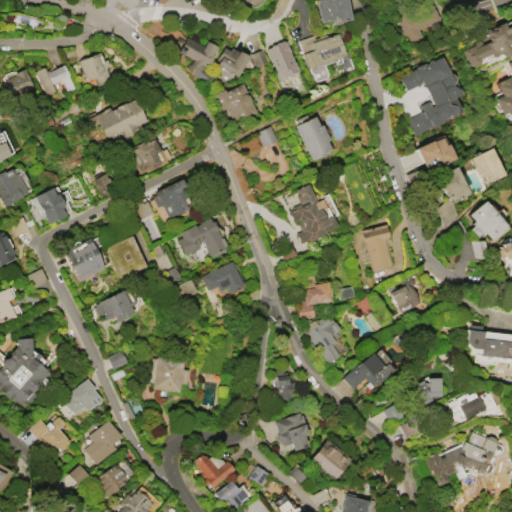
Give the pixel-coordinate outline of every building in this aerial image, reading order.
[(314,0),(346,0),(350,19),(340,21),(340,23),(333,24),(332,19),(319,22),(314,0)] [(405,42),(400,31),(403,29),(401,27),(399,28),(396,22),(400,20),(397,14),(401,12),(404,17),(429,4),(437,19),(417,29),(420,35),(405,42)] [(467,63),(460,50),(471,44),(471,43),(479,39),(477,33),(482,31),(481,29),(483,28),(485,27),(486,29),(493,25),(500,21),(503,26),(511,21),(511,45),(509,47),(509,49),(509,51),(508,53),(507,54),(505,55),(503,56),(501,56),(499,55),(498,54),(496,53),(493,54),(493,56),(491,57),(489,52),(477,58),(478,60),(477,61),(477,63),(475,65),(473,66),(472,66),(470,65),(468,64),(467,63)] [(336,32),(344,54),(316,65),(316,66),(310,68),(305,67),(300,54),(302,53),(297,40),(312,35),(313,38),(325,34),(326,36),(336,32)] [(192,59),(181,53),(180,54),(175,51),(177,47),(172,44),(176,36),(182,40),(184,36),(201,46),(204,40),(214,46),(209,54),(211,55),(210,57),(207,63),(206,64),(203,62),(200,66),(212,77),(204,85),(184,67),(192,59)] [(279,81),(264,48),(269,46),(268,45),(280,40),(281,41),(283,40),(296,70),(282,77),(283,79),(279,81)] [(214,64),(218,57),(216,56),(222,47),(228,50),(229,47),(236,51),(236,50),(246,55),(235,76),(214,64)] [(247,54),(260,48),(266,61),(253,67),(247,54)] [(76,60),(97,51),(99,54),(100,54),(102,59),(101,59),(101,60),(104,59),(107,65),(104,66),(109,80),(97,85),(93,76),(84,79),(76,60)] [(405,119),(421,111),(418,104),(426,100),(429,106),(432,105),(420,82),(405,90),(398,76),(410,70),(414,68),(414,66),(422,62),(423,64),(426,62),(425,61),(429,59),(430,60),(438,56),(438,57),(440,56),(448,72),(451,74),(454,78),(453,80),(459,93),(452,97),(459,110),(440,120),(441,122),(428,128),(427,128),(413,135),(405,119)] [(32,71),(42,66),(42,68),(43,67),(45,71),(47,69),(47,71),(62,63),(68,75),(67,76),(73,87),(66,91),(64,87),(63,87),(61,83),(62,83),(60,79),(51,83),(53,88),(52,88),(53,90),(44,94),(32,71)] [(22,68),(32,87),(10,97),(2,80),(13,75),(12,72),(22,68)] [(511,114),(510,110),(502,114),(495,98),(502,94),(496,82),(511,74),(511,114)] [(210,94),(221,88),(222,91),(240,82),(254,112),(232,122),(224,107),(218,110),(210,94)] [(86,118),(101,110),(107,106),(110,110),(115,107),(115,106),(123,102),(124,103),(133,98),(145,120),(135,125),(137,130),(124,137),(121,130),(105,138),(97,123),(91,126),(86,118)] [(292,125),(312,115),(317,125),(319,124),(327,139),(324,140),(329,150),(310,160),(292,125)] [(261,145),(274,140),(269,126),(256,130),(261,145)] [(430,140),(431,141),(439,136),(439,135),(441,134),(444,140),(441,141),(443,144),(445,143),(453,158),(444,163),(443,159),(437,162),(434,155),(421,162),(414,148),(430,140)] [(153,137),(159,150),(164,147),(168,157),(164,159),(165,161),(145,171),(144,169),(137,173),(126,151),(134,147),(133,145),(140,141),(141,143),(153,137)] [(0,142),(2,141),(8,154),(0,158),(0,142)] [(488,147),(502,174),(488,181),(484,174),(479,176),(476,170),(475,170),(468,157),(488,147)] [(452,165),(466,192),(453,199),(449,192),(444,195),(441,188),(440,189),(433,176),(452,165)] [(21,196),(3,206),(0,201),(0,171),(2,170),(3,171),(9,168),(12,174),(15,172),(26,192),(20,195),(21,196)] [(99,196),(97,191),(96,191),(92,184),(93,184),(91,178),(103,172),(111,190),(99,196)] [(152,191),(179,178),(187,195),(180,198),(186,208),(167,218),(160,205),(159,205),(158,204),(155,206),(150,196),(153,194),(152,191)] [(334,225),(327,228),(329,230),(308,241),(307,239),(298,243),(293,233),(299,230),(297,226),(300,224),(297,219),(291,221),(286,211),(292,209),(290,206),(298,202),(294,195),(296,194),(294,189),(305,183),(314,201),(319,198),(323,206),(318,208),(323,218),(329,215),(334,225)] [(46,223),(43,217),(41,218),(36,208),(34,209),(28,198),(32,196),(32,195),(49,186),(53,194),(55,192),(62,205),(60,207),(63,214),(46,223)] [(151,212),(136,220),(128,204),(138,199),(140,203),(145,200),(151,212)] [(482,200),(505,225),(489,239),(484,232),(481,235),(479,232),(475,236),(468,228),(472,225),(470,222),(473,220),(467,214),(482,200)] [(184,254),(176,238),(180,236),(178,231),(193,224),(193,225),(198,223),(197,222),(207,217),(209,221),(210,220),(210,221),(212,220),(216,228),(214,229),(218,237),(220,237),(224,244),(222,245),(223,247),(222,248),(223,250),(210,256),(209,254),(208,255),(202,244),(200,241),(197,242),(198,244),(197,245),(198,247),(184,254)] [(13,235),(26,229),(20,218),(8,225),(13,235)] [(369,270),(359,230),(383,224),(388,245),(385,245),(389,261),(388,262),(389,265),(369,270)] [(0,232),(3,238),(5,237),(5,238),(9,244),(9,245),(8,246),(13,257),(0,263),(0,232)] [(118,278),(106,253),(108,252),(105,247),(129,235),(144,265),(118,278)] [(76,281),(60,251),(87,237),(102,267),(76,281)] [(509,239),(511,243),(511,254),(505,259),(503,255),(499,258),(495,250),(499,248),(497,246),(509,239)] [(240,286),(226,293),(223,287),(216,290),(214,286),(205,290),(198,276),(206,272),(205,271),(227,260),(240,286)] [(299,273),(313,271),(315,283),(325,281),(328,301),(314,303),(314,302),(309,303),(311,316),(296,319),(293,301),(302,299),(300,289),(302,289),(299,273)] [(387,292),(402,284),(400,280),(408,276),(413,284),(409,286),(418,302),(398,313),(387,292)] [(0,289),(6,287),(11,297),(6,299),(14,316),(0,323),(0,289)] [(120,289),(120,290),(126,287),(133,302),(128,305),(129,306),(128,307),(129,310),(130,309),(132,312),(114,321),(111,315),(103,319),(101,313),(98,314),(97,313),(95,314),(91,307),(93,305),(92,304),(95,302),(95,301),(120,289)] [(325,313),(331,321),(332,321),(337,328),(329,334),(333,341),(330,344),(338,355),(333,358),(333,359),(327,364),(304,332),(302,334),(297,327),(311,319),(312,320),(315,318),(316,319),(325,313)] [(469,347),(467,347),(465,346),(464,344),(464,343),(464,341),(464,338),(465,329),(467,329),(468,324),(479,325),(479,331),(480,331),(480,330),(510,334),(510,335),(511,335),(511,365),(507,365),(508,362),(493,360),(493,364),(472,361),(473,354),(468,353),(469,347)] [(53,369),(20,339),(16,344),(17,345),(0,364),(0,391),(18,407),(53,369)] [(124,362),(110,369),(104,356),(118,349),(124,362)] [(340,377),(369,351),(381,365),(385,362),(390,368),(387,371),(387,372),(371,387),(369,385),(367,388),(363,384),(366,382),(362,377),(350,388),(340,377)] [(149,357),(153,358),(153,356),(179,360),(178,368),(185,369),(183,384),(176,383),(175,391),(150,388),(151,381),(146,381),(149,357)] [(273,373),(274,373),(274,369),(281,369),(282,372),(285,372),(286,382),(291,381),(292,391),(287,392),(288,397),(285,397),(285,398),(280,399),(280,397),(276,398),(275,385),(276,385),(276,384),(274,384),(273,373)] [(421,382),(423,382),(425,382),(425,377),(436,376),(437,395),(427,396),(429,400),(418,405),(408,385),(420,379),(421,382)] [(84,377),(92,388),(91,388),(95,394),(95,393),(99,398),(98,401),(95,404),(95,403),(86,409),(83,405),(72,413),(70,410),(68,411),(60,400),(66,396),(64,393),(68,390),(75,385),(84,377)] [(444,402),(449,400),(464,392),(465,394),(471,391),(473,396),(482,391),(483,393),(486,392),(493,406),(496,404),(500,412),(496,414),(477,423),(472,414),(444,428),(439,418),(446,415),(443,408),(446,407),(444,402)] [(380,410),(387,423),(400,415),(393,402),(380,410)] [(272,421),(296,411),(297,414),(299,414),(302,421),(301,422),(306,433),(302,435),(306,444),(292,450),(289,442),(282,445),(281,443),(279,444),(275,433),(276,432),(272,421)] [(26,428),(37,418),(42,424),(47,420),(49,422),(56,415),(63,423),(56,428),(65,437),(64,438),(67,442),(60,448),(57,445),(54,448),(52,446),(49,450),(37,436),(35,438),(34,437),(26,444),(19,436),(27,429),(26,428)] [(403,437),(416,431),(410,418),(397,425),(403,437)] [(85,435),(105,419),(119,435),(109,443),(113,448),(95,464),(82,448),(91,441),(85,435)] [(459,445),(461,440),(464,442),(469,431),(482,436),(482,435),(484,436),(487,435),(492,437),(493,440),(494,441),(480,473),(476,471),(473,473),(467,470),(467,467),(463,465),(443,474),(446,479),(434,485),(420,457),(433,451),(435,456),(459,445)] [(308,458),(323,439),(349,458),(334,477),(329,473),(329,474),(308,458)] [(200,480),(204,477),(203,476),(202,477),(198,473),(200,472),(193,464),(192,459),(199,453),(204,455),(214,468),(224,460),(232,469),(211,487),(208,483),(205,485),(200,480)] [(0,489),(11,467),(0,461),(0,489)] [(66,473),(76,463),(86,474),(76,484),(66,473)] [(111,463),(114,467),(115,466),(122,475),(121,476),(124,479),(115,485),(118,488),(112,492),(110,490),(104,494),(92,479),(111,463)] [(246,477),(253,465),(266,472),(258,484),(246,477)] [(212,492),(228,479),(235,488),(237,486),(245,497),(240,501),(241,502),(231,510),(223,499),(219,502),(212,492)] [(115,511),(120,506),(117,504),(125,493),(129,496),(135,488),(137,490),(137,491),(139,493),(140,493),(143,496),(144,497),(144,496),(148,499),(147,500),(150,502),(146,507),(147,507),(142,511),(115,511)] [(340,511),(342,507),(339,507),(342,494),(365,500),(362,511),(340,511)] [(278,511),(274,506),(283,499),(290,508),(295,506),(296,511),(278,511)]
